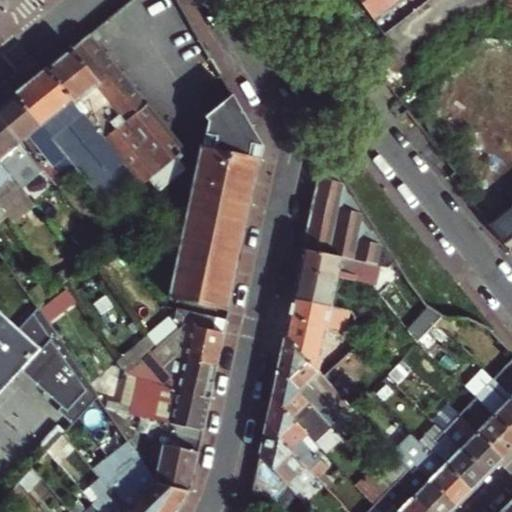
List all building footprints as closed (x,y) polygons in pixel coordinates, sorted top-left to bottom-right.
[(393,4),(389,0),(363,0),(376,17),(393,4)] [(403,18),(409,14),(407,10),(401,14),(403,18)] [(388,17),(380,23),(386,31),(394,25),(388,17)] [(96,29),(90,33),(96,40),(101,35),(96,29)] [(90,33),(48,68),(138,178),(142,184),(185,148),(96,40),(90,33)] [(17,93),(68,154),(71,158),(77,166),(107,202),(138,178),(48,68),(17,93)] [(55,165),(68,154),(17,93),(0,107),(0,116),(21,142),(26,139),(42,158),(47,155),(55,165)] [(207,117),(219,131),(231,144),(229,150),(263,156),(265,146),(235,94),(207,117)] [(0,116),(0,159),(19,183),(25,179),(22,175),(28,170),(20,160),(12,150),(21,142),(0,116)] [(231,144),(219,131),(211,138),(209,146),(229,150),(231,144)] [(211,138),(203,145),(209,146),(211,138)] [(29,152),(21,142),(12,150),(20,160),(29,152)] [(209,146),(203,145),(184,234),(170,298),(230,312),(263,156),(229,150),(209,146)] [(390,264),(399,258),(325,151),(325,150),(304,249),(371,261),(390,264)] [(68,154),(55,165),(59,169),(71,158),(68,154)] [(0,159),(0,194),(2,197),(19,183),(0,159)] [(29,196),(19,183),(2,197),(0,198),(0,208),(3,206),(8,213),(29,196)] [(511,208),(490,226),(504,244),(511,237),(511,208)] [(371,261),(304,249),(300,269),(356,279),(358,270),(361,271),(360,275),(366,276),(366,272),(369,272),(371,261)] [(356,279),(300,269),(295,291),(336,298),(354,301),(358,302),(369,295),(361,286),(362,286),(355,284),(356,279)] [(358,270),(356,279),(368,281),(377,274),(369,272),(366,272),(366,276),(360,275),(361,271),(358,270)] [(51,317),(80,303),(74,290),(45,304),(51,317)] [(336,298),(295,291),(289,319),(329,325),(347,328),(352,310),(334,306),(336,298)] [(100,395),(37,306),(19,326),(0,308),(0,391),(23,365),(45,385),(80,417),(100,395)] [(429,308),(409,328),(420,338),(440,318),(429,308)] [(355,310),(352,310),(347,328),(345,340),(355,350),(367,339),(363,335),(359,322),(360,317),(359,313),(355,310)] [(320,370),(329,325),(289,319),(286,333),(320,370)] [(180,346),(177,357),(218,365),(226,332),(187,323),(171,337),(180,346)] [(333,385),(320,370),(286,333),(279,367),(311,402),(313,404),(316,402),(320,406),(317,409),(326,418),(328,416),(334,421),(339,416),(321,396),(333,385)] [(355,350),(345,340),(340,363),(355,350)] [(164,342),(160,345),(170,357),(171,356),(172,356),(164,342)] [(129,371),(157,382),(177,390),(212,397),(218,365),(177,357),(172,356),(171,356),(170,357),(165,361),(155,350),(129,371)] [(311,402),(279,367),(273,395),(320,445),(328,437),(309,417),(303,409),(311,402)] [(129,413),(151,417),(205,429),(212,397),(177,390),(157,382),(154,396),(146,406),(132,403),(129,413)] [(511,396),(499,382),(494,387),(489,392),(486,389),(478,397),(481,400),(511,432),(511,396)] [(491,383),(486,389),(489,392),(494,387),(491,383)] [(273,395),(267,421),(311,469),(317,464),(321,460),(314,452),(321,446),(320,445),(273,395)] [(469,406),(477,414),(486,423),(478,432),(504,460),(511,452),(511,432),(481,400),(477,404),(474,401),(469,406)] [(317,409),(313,404),(311,402),(303,409),(309,417),(317,409)] [(128,436),(129,413),(108,408),(128,436)] [(486,423),(477,414),(469,422),(478,432),(486,423)] [(205,429),(151,417),(147,437),(154,439),(148,465),(159,481),(157,484),(191,491),(205,429)] [(504,460),(478,432),(469,422),(464,418),(461,421),(455,426),(469,440),(462,448),(489,476),(504,460)] [(311,469),(267,421),(260,454),(288,485),(295,492),(296,493),(316,474),(311,469)] [(438,425),(422,442),(429,448),(436,441),(441,435),(445,431),(438,425)] [(59,462),(74,446),(64,434),(49,451),(59,462)] [(441,435),(436,441),(453,458),(446,465),(473,492),(489,476),(462,448),(448,434),(444,438),(441,435)] [(331,442),(328,437),(320,445),(321,446),(323,449),(331,442)] [(419,438),(400,458),(410,468),(425,453),(429,448),(422,442),(419,438)] [(453,458),(436,441),(429,448),(432,451),(446,465),(453,458)] [(425,453),(410,468),(413,471),(417,468),(457,508),(473,492),(446,465),(432,451),(428,455),(425,453)] [(260,454),(260,455),(252,492),(264,494),(288,485),(260,454)] [(410,468),(400,458),(382,478),(391,488),(394,485),(398,481),(410,468)] [(159,481),(148,465),(145,461),(140,464),(136,460),(125,468),(145,495),(140,499),(161,511),(178,511),(191,491),(157,484),(159,481)] [(331,479),(317,464),(311,469),(316,474),(325,484),(331,479)] [(413,471),(410,468),(398,481),(401,484),(429,511),(453,511),(457,508),(417,468),(413,471)] [(130,511),(115,493),(110,488),(105,482),(95,470),(85,479),(98,495),(111,510),(109,511),(130,511)] [(110,488),(115,493),(130,511),(161,511),(140,499),(121,471),(111,478),(115,484),(110,488)] [(393,492),(400,499),(406,505),(398,511),(429,511),(401,484),(397,488),(393,492)] [(280,505),(295,492),(288,485),(264,494),(280,505)] [(109,511),(111,510),(98,495),(92,500),(98,507),(102,511),(109,511)] [(398,511),(406,505),(400,499),(392,506),(397,511),(398,511)] [(89,511),(79,500),(70,508),(73,511),(89,511)] [(397,511),(392,506),(386,500),(382,504),(379,501),(375,505),(381,511),(397,511)]
